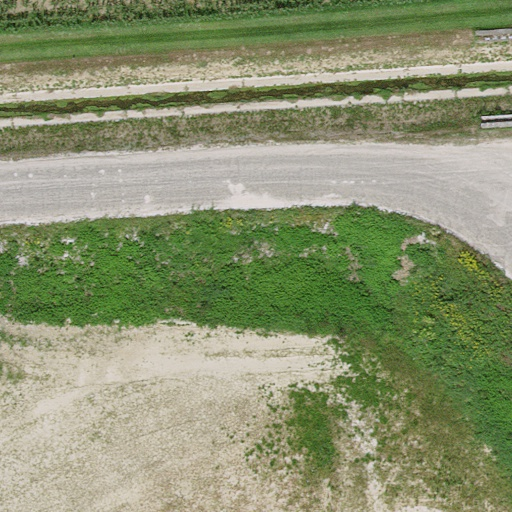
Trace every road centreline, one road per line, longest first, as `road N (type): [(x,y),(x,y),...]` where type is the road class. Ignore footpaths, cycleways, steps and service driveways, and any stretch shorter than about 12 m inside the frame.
road 1 (track): [(511,209),(0,246)]
road 2 (track): [(511,10),(0,44)]
